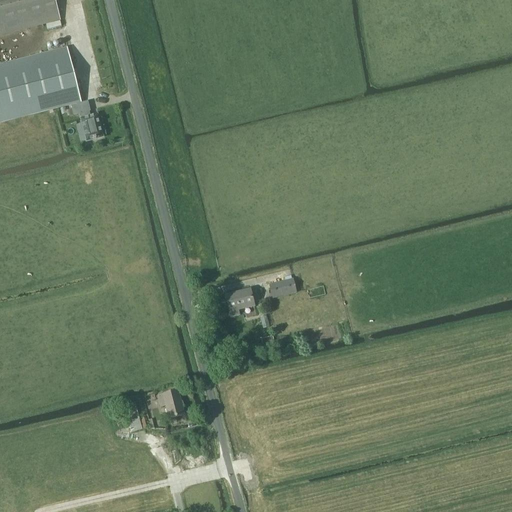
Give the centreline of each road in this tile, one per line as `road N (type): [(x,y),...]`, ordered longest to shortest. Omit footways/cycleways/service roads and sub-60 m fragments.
road 1 (unclassified): [(110,0),(241,511)]
road 2 (track): [(511,414),(258,476),(253,465),(229,465)]
